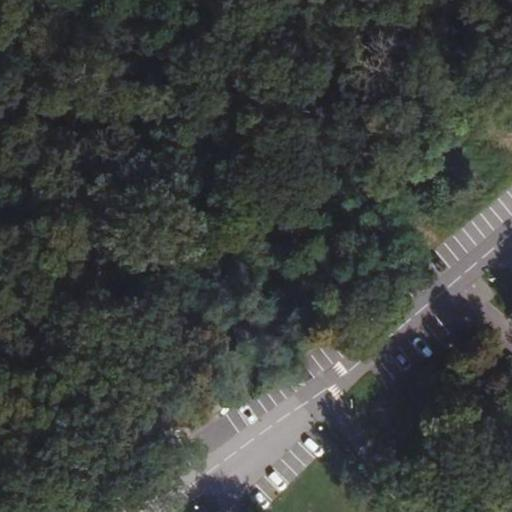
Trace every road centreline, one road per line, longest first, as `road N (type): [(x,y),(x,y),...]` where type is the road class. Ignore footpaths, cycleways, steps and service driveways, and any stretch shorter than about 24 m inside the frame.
road 1 (unknown): [(0,246),(306,0)]
road 2 (unknown): [(160,0),(173,44),(135,140)]
